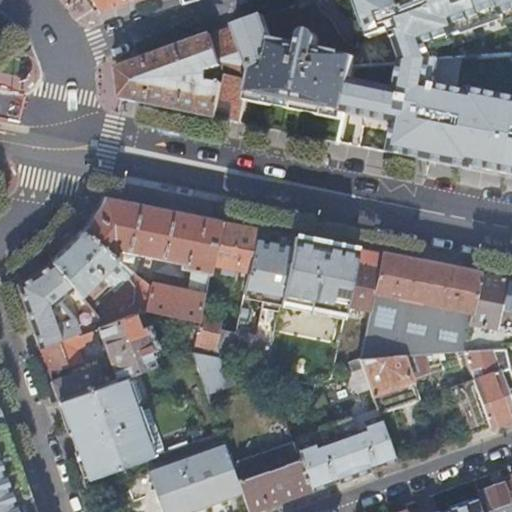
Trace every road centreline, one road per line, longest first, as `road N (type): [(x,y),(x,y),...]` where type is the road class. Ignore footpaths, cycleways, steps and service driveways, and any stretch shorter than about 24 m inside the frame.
road 1 (secondary): [(511,228),(65,136)]
road 2 (residential): [(314,511),(511,441)]
road 3 (residential): [(0,340),(65,511)]
road 4 (residential): [(59,60),(229,0)]
road 5 (secondary): [(0,235),(51,180),(65,136)]
